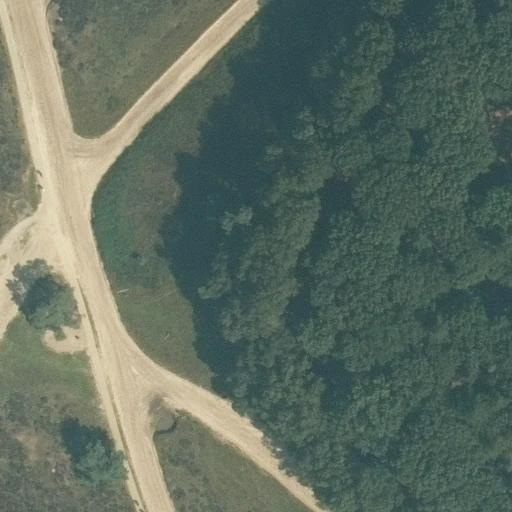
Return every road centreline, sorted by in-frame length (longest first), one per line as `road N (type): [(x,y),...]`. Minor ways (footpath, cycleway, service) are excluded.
road 1 (track): [(14,0),(158,511)]
road 2 (track): [(258,0),(101,157),(0,322)]
road 3 (track): [(253,442),(387,363),(511,316)]
road 4 (track): [(122,363),(253,442),(330,511)]
road 5 (track): [(324,397),(392,468),(451,511)]
